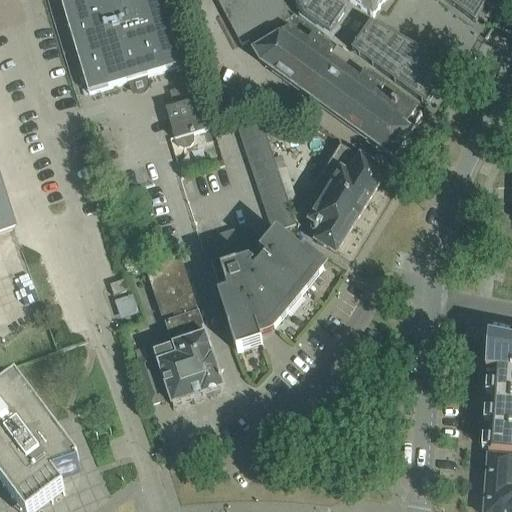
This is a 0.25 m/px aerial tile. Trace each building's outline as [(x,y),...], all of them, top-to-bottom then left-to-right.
[(187,67),(166,0),(60,0),(90,96),(187,67)] [(279,0),(217,0),(242,48),(290,21),(279,0)] [(325,0),(296,0),(305,17),(330,36),(346,11),(325,0)] [(343,0),(373,19),(385,0),(343,0)] [(443,0),(475,24),(489,0),(443,0)] [(352,52),(427,107),(451,67),(371,25),(352,52)] [(252,54),(253,55),(258,63),(395,161),(422,117),(366,75),(315,38),(310,44),(291,31),(252,54)] [(193,137),(213,131),(214,130),(213,126),(200,84),(174,92),(179,107),(166,111),(175,140),(175,142),(176,144),(179,148),(185,150),(190,149),(194,144),(194,138),(193,137)] [(239,134),(263,126),(259,115),(236,123),(239,134)] [(267,137),(263,126),(239,134),(243,145),(267,137)] [(270,148),(267,137),(243,145),(247,157),(270,148)] [(274,160),(270,148),(247,157),(250,168),(274,160)] [(357,224),(379,187),(386,176),(342,149),(307,205),(319,212),(312,223),(325,231),(317,244),(336,256),(356,224),(357,224)] [(278,171),(274,160),(250,168),(254,179),(278,171)] [(282,182),(278,172),(278,171),(254,179),(258,190),(282,182)] [(124,180),(110,184),(113,195),(127,190),(124,180)] [(285,193),(282,182),(258,190),(262,201),(285,193)] [(0,236),(14,231),(0,191),(0,236)] [(289,204),(285,193),(262,201),(265,212),(289,204)] [(293,215),(289,204),(265,212),(269,223),(293,215)] [(296,226),(293,215),(269,223),(273,234),(296,226)] [(235,231),(239,241),(248,239),(244,228),(235,231)] [(230,244),(239,241),(235,231),(227,234),(230,244)] [(222,247),(230,244),(227,234),(218,237),(222,247)] [(275,332),(324,272),(278,234),(261,255),(267,260),(255,274),(251,271),(255,267),(250,263),(222,272),(222,273),(227,272),(230,279),(225,281),(225,282),(229,294),(219,297),(238,354),(263,346),(257,328),(266,324),(275,332)] [(213,250),(222,247),(218,237),(210,239),(213,250)] [(205,253),(213,250),(210,239),(201,242),(204,251),(205,253)] [(239,241),(242,252),(251,249),(248,239),(239,241)] [(239,241),(230,244),(234,255),(242,252),(239,241)] [(234,255),(230,244),(222,247),(225,257),(234,255)] [(225,257),(222,247),(213,250),(217,260),(225,257)] [(217,260),(213,250),(205,253),(208,263),(211,262),(217,260)] [(155,355),(155,356),(173,408),(202,399),(203,400),(206,399),(209,401),(218,398),(221,393),(224,392),(177,256),(144,268),(164,326),(165,325),(174,348),(155,355)] [(127,282),(111,287),(115,298),(131,292),(127,282)] [(133,296),(114,302),(121,322),(140,316),(133,296)] [(488,347),(486,372),(492,373),(495,373),(495,381),(489,455),(511,457),(511,341),(503,339),(502,342),(503,342),(503,343),(503,348),(488,347)] [(165,403),(149,359),(135,363),(150,408),(165,403)] [(44,511),(66,496),(56,482),(82,473),(78,469),(80,467),(18,384),(15,387),(0,397),(0,484),(10,498),(20,511),(44,511)] [(511,511),(511,458),(489,458),(484,511),(511,511)]
